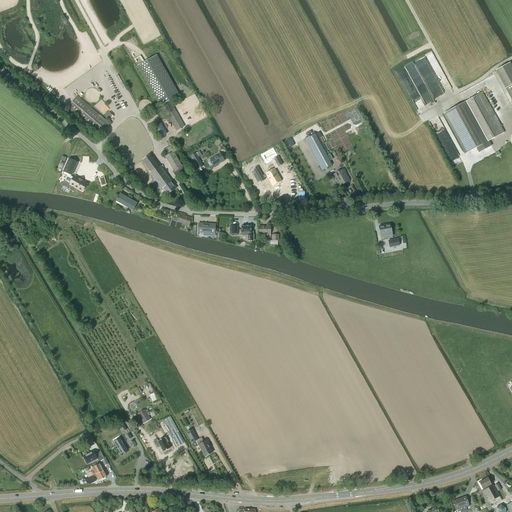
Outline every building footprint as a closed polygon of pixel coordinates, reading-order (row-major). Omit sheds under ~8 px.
[(179,95),(156,54),(145,60),(136,66),(160,105),(161,105),(176,130),(184,126),(170,100),(179,95)] [(511,66),(510,62),(497,70),(511,97),(511,66)] [(504,132),(482,92),(444,113),(466,153),(476,148),(479,153),(491,146),(488,141),(504,132)] [(100,135),(110,124),(79,97),(77,96),(67,107),(100,135)] [(322,170),(331,165),(314,134),(305,139),(322,170)] [(175,172),(182,167),(173,151),(165,156),(175,172)] [(195,153),(190,155),(198,168),(201,167),(199,163),(200,162),(195,153)] [(214,166),(224,160),(220,153),(210,159),(214,166)] [(149,154),(144,158),(142,160),(144,162),(151,172),(150,173),(158,183),(154,186),(156,190),(160,187),(166,195),(176,188),(160,166),(158,167),(149,154)] [(278,157),(271,161),(275,168),(282,164),(278,157)] [(75,187),(82,191),(86,184),(74,177),(74,178),(71,176),(71,175),(72,175),(77,162),(69,159),(63,172),(64,172),(63,174),(67,176),(65,180),(70,184),(75,187)] [(254,170),(251,172),(258,183),(260,181),(260,182),(265,180),(263,178),(267,176),(273,186),(281,181),(274,169),(266,173),(266,174),(262,176),(257,167),(253,170),(254,170)] [(182,168),(174,173),(176,177),(180,174),(181,176),(186,174),(184,172),(182,168)] [(336,172),(333,174),(335,179),(337,182),(339,186),(344,183),(349,180),(345,172),(345,171),(344,168),(339,171),(339,170),(336,171),(336,172)] [(120,194),(116,200),(130,208),(131,208),(132,209),(132,208),(133,208),(134,208),(135,207),(135,206),(135,205),(136,205),(136,204),(135,204),(135,203),(135,202),(134,202),(134,201),(133,201),(134,201),(120,194)] [(188,225),(191,218),(179,215),(178,220),(185,222),(185,224),(188,225)] [(214,235),(215,224),(198,223),(198,232),(211,233),(211,235),(214,235)] [(388,237),(392,236),(390,224),(379,226),(380,234),(387,233),(388,237)] [(254,240),(254,232),(250,232),(250,226),(241,226),(241,235),(247,235),(247,240),(254,240)] [(270,236),(270,226),(259,226),(259,233),(265,233),(265,236),(270,236)] [(400,245),(398,238),(388,240),(389,247),(400,245)] [(141,411),(137,413),(143,423),(150,419),(147,414),(149,413),(147,410),(146,411),(145,409),(143,410),(142,409),(140,411),(141,411)] [(184,442),(170,416),(162,421),(176,447),(184,442)] [(191,442),(195,441),(197,440),(192,429),(186,432),(191,442)] [(114,442),(113,442),(121,454),(127,450),(128,450),(120,437),(120,438),(114,442)] [(198,445),(204,457),(212,453),(208,445),(209,444),(207,440),(203,442),(201,437),(197,440),(195,441),(197,445),(198,445)] [(157,439),(153,441),(157,448),(160,446),(163,452),(170,448),(167,443),(167,442),(168,442),(166,438),(164,438),(160,440),(158,441),(157,439)] [(84,455),(83,456),(87,464),(91,462),(91,461),(93,460),(97,458),(96,456),(93,450),(87,454),(86,453),(83,454),(84,455)] [(95,474),(103,470),(100,463),(92,467),(93,470),(90,472),(92,475),(95,474)] [(95,474),(92,475),(92,476),(85,479),(87,484),(92,482),(96,480),(95,479),(98,478),(99,480),(106,476),(103,470),(95,474)] [(482,490),(488,503),(500,496),(493,484),(491,486),(490,484),(491,484),(487,478),(479,482),(482,489),(483,488),(484,489),(482,490)] [(455,508),(468,504),(466,496),(453,501),(455,508)]
